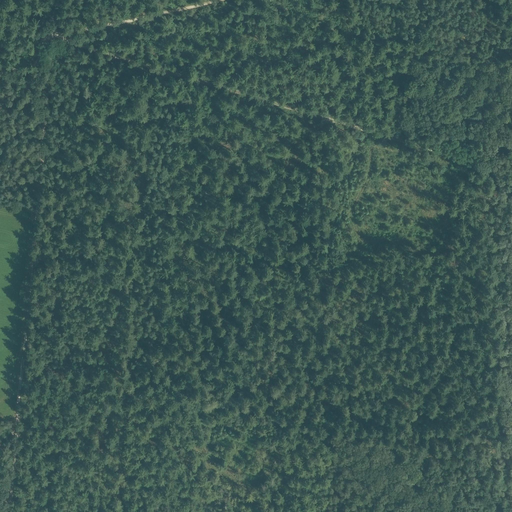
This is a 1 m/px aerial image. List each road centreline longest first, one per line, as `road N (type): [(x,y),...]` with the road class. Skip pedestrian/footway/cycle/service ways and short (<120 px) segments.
road 1 (track): [(262,511),(127,384),(480,469),(499,440),(488,160),(511,143)]
road 2 (track): [(511,171),(52,37)]
road 3 (track): [(52,37),(11,511)]
road 4 (track): [(119,511),(150,67)]
road 5 (track): [(221,0),(52,37)]
